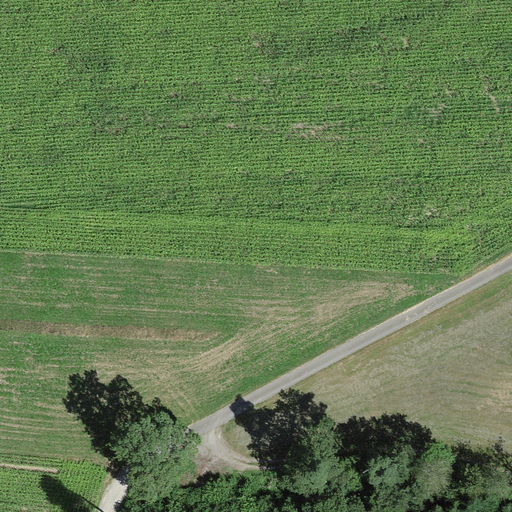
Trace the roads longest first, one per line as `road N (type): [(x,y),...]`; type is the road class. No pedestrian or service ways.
road 1 (track): [(109,511),(118,487),(161,447),(511,261)]
road 2 (track): [(207,423),(231,455),(267,462),(400,448),(511,473)]
